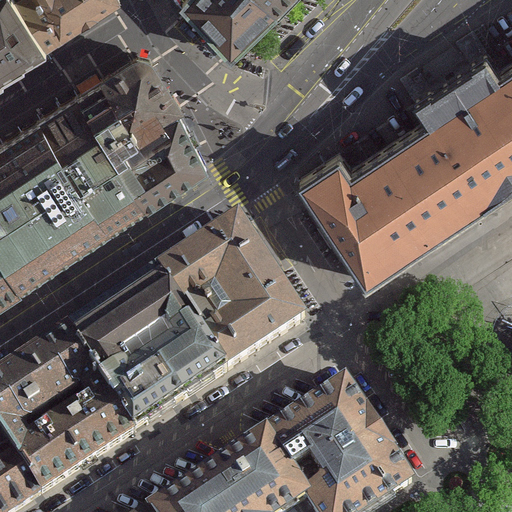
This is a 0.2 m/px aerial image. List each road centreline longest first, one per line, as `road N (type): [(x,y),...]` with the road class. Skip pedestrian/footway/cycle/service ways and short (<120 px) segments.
road 1 (residential): [(80,511),(357,333)]
road 2 (primary): [(247,172),(0,336)]
road 3 (residential): [(357,333),(247,172)]
road 4 (residential): [(442,462),(357,333)]
road 5 (primary): [(358,71),(306,127),(247,172)]
road 6 (primary): [(358,71),(410,48),(462,0)]
